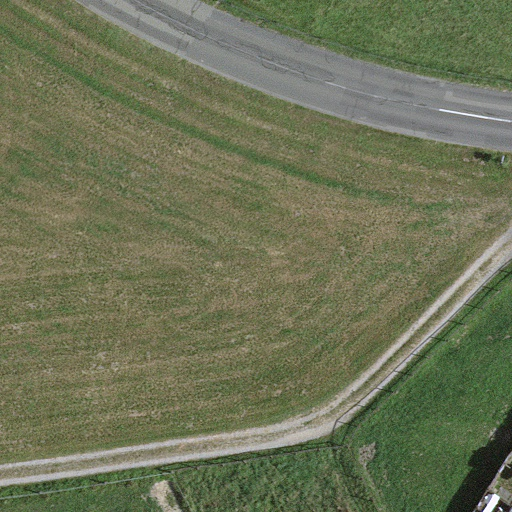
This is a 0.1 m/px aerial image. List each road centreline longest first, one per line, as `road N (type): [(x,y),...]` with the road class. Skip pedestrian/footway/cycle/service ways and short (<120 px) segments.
road 1 (track): [(0,482),(271,446),(319,427),(360,399),(511,252)]
road 2 (tertiary): [(511,127),(407,115),(235,56),(129,0)]
